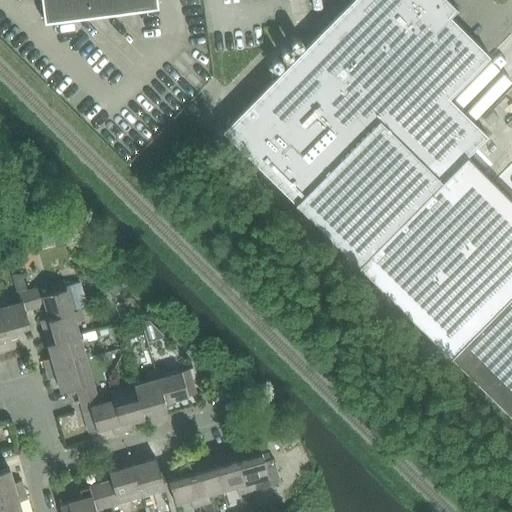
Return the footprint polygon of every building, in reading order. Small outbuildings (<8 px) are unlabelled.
[(41,0),(44,22),(127,12),(125,0),(41,0)] [(487,134),(448,96),(490,55),(450,16),(456,9),(457,9),(458,8),(457,7),(456,7),(449,0),(350,0),(222,130),(358,264),(487,134)] [(68,222),(39,230),(43,245),(72,237),(68,222)] [(23,235),(14,238),(20,258),(23,270),(33,267),(31,260),(35,259),(30,243),(26,244),(23,235)] [(114,277),(107,284),(116,293),(124,286),(114,277)] [(32,289),(37,307),(45,305),(49,318),(73,312),(73,311),(64,280),(32,289)] [(20,292),(0,298),(0,310),(8,339),(17,337),(15,329),(29,325),(20,292)] [(511,292),(450,356),(511,416),(511,292)] [(49,318),(41,320),(47,344),(80,335),(76,321),(84,318),(81,309),(73,311),(73,312),(49,318)] [(0,341),(8,339),(0,310),(0,341)] [(150,320),(142,323),(146,334),(148,342),(166,337),(150,320)] [(95,330),(80,335),(82,341),(89,339),(89,340),(98,338),(95,330)] [(80,335),(47,344),(52,358),(43,360),(46,369),(86,358),(82,341),(80,335)] [(78,394),(95,389),(86,358),(46,369),(49,378),(57,376),(61,390),(76,386),(78,394)] [(156,370),(165,402),(196,393),(190,369),(167,375),(165,367),(156,370)] [(135,384),(144,417),(168,410),(165,402),(156,370),(146,372),(149,381),(135,384)] [(114,399),(123,431),(132,429),(130,420),(144,417),(135,384),(111,391),(113,399),(114,399)] [(114,399),(113,399),(99,403),(97,395),(80,400),(89,432),(112,426),(114,434),(123,431),(114,399)] [(273,433),(284,454),(298,447),(287,425),(273,433)] [(273,459),(264,461),(260,444),(236,451),(247,491),(280,482),(273,459)] [(238,494),(247,491),(236,451),(213,458),(222,490),(236,486),(238,494)] [(142,497),(165,490),(156,458),(142,462),(139,454),(130,456),(142,497)] [(100,484),(107,507),(142,497),(130,456),(121,459),(123,467),(109,471),(111,480),(100,484)] [(208,494),(222,490),(213,458),(190,464),(201,505),(210,502),(208,494)] [(201,505),(190,464),(166,471),(175,503),(190,499),(192,507),(201,505)] [(0,496),(24,489),(22,480),(14,482),(10,468),(0,470),(0,496)] [(60,504),(61,511),(96,511),(96,510),(107,507),(100,484),(80,489),(82,498),(68,502),(60,504)] [(24,489),(0,496),(0,511),(22,511),(19,501),(27,499),(24,489)]
